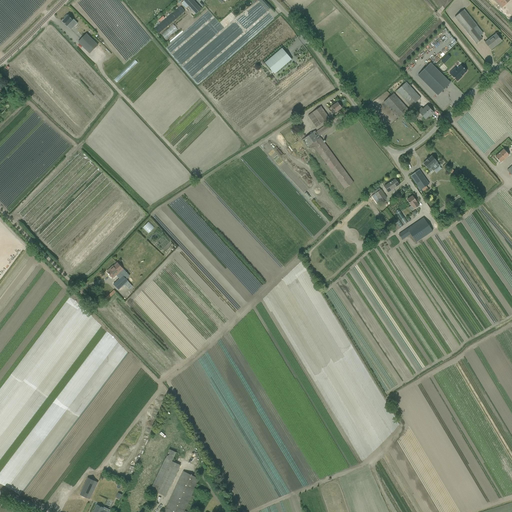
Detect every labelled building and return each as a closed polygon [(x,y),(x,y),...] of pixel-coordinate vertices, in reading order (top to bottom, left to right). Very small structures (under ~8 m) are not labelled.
[(192,0),(184,0),(184,1),(193,11),(198,6),(192,0)] [(493,0),(501,8),(510,0),(493,0)] [(210,21),(222,10),(219,6),(207,17),(210,21)] [(482,39),(479,35),(473,28),(477,25),(464,9),(454,17),(473,40),(476,44),(482,39)] [(62,21),(71,30),(77,23),(73,19),(72,20),(68,16),(67,15),(64,18),(65,19),(62,21)] [(191,39),(200,33),(202,37),(205,34),(202,28),(203,27),(201,24),(187,33),(191,39)] [(162,37),(167,42),(177,33),(172,28),(162,37)] [(77,42),(89,54),(98,45),(86,34),(77,42)] [(499,38),(496,34),(485,43),(491,50),(494,47),(493,46),(501,40),(499,39),(500,39),(499,38)] [(292,60),(282,48),(265,63),(275,75),(292,60)] [(438,96),(451,83),(430,63),(417,76),(438,96)] [(455,67),(449,73),(457,81),(462,77),(462,76),(467,71),(461,65),(457,68),(455,67)] [(406,82),(396,91),(410,107),(420,98),(406,82)] [(393,94),(383,103),(398,119),(408,110),(393,94)] [(330,112),(333,109),(336,112),(342,108),(337,102),(328,109),(330,112)] [(427,106),(422,110),(423,111),(420,114),(425,119),(430,115),(431,116),(434,113),(427,106)] [(316,127),(325,121),(329,118),(320,107),(316,110),(308,116),(316,127)] [(318,133),(317,133),(315,131),(302,140),(307,147),(309,145),(312,149),(314,147),(344,189),(353,183),(319,136),(331,128),(328,123),(325,125),(317,131),(318,133)] [(495,157),(500,163),(509,155),(503,149),(495,157)] [(81,153),(20,215),(46,240),(107,179),(81,153)] [(426,161),(423,163),(429,169),(431,172),(433,170),(433,171),(439,166),(437,162),(431,156),(428,159),(428,158),(426,160),(426,161)] [(410,176),(420,190),(421,189),(426,186),(429,184),(419,170),(410,176)] [(395,179),(391,182),(384,186),(388,192),(399,185),(395,179)] [(385,202),(384,200),(386,198),(380,189),(374,193),(381,204),(385,202)] [(419,205),(417,202),(412,196),(407,200),(411,206),(408,207),(410,211),(413,209),(419,205)] [(400,210),(398,212),(405,222),(407,220),(400,210)] [(416,242),(432,231),(423,218),(420,220),(398,234),(402,240),(410,234),(416,242)] [(152,234),(158,228),(152,223),(144,232),(149,237),(150,236),(147,233),(150,231),(152,234)] [(110,268),(106,272),(108,274),(109,275),(112,278),(116,275),(119,278),(117,281),(113,284),(119,290),(128,281),(126,280),(129,276),(122,269),(116,263),(110,268)] [(150,489),(165,496),(180,465),(172,461),(176,452),(169,449),(150,489)] [(163,511),(183,511),(199,479),(197,478),(199,473),(195,471),(193,476),(189,474),(183,472),(163,511)] [(88,478),(80,494),(89,499),(90,498),(93,492),(95,488),(91,486),(94,481),(88,478)]
